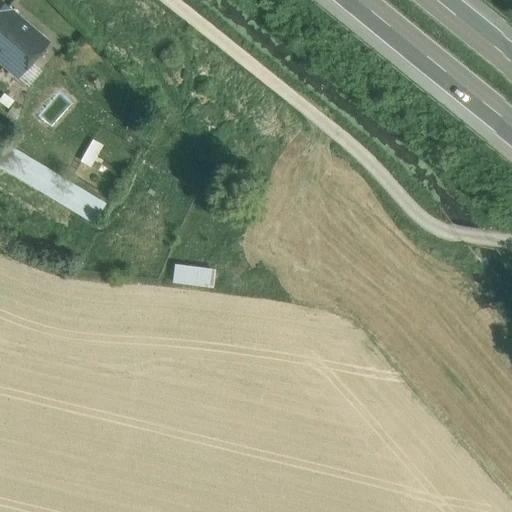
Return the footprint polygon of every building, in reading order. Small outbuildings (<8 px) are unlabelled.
[(0,0),(0,37),(19,16),(0,0)] [(19,16),(0,37),(0,62),(17,78),(49,41),(19,16)] [(73,77),(85,89),(98,76),(85,64),(73,77)] [(13,101),(4,94),(0,99),(0,100),(9,107),(13,101)] [(0,125),(0,150),(13,136),(0,125)] [(92,165),(104,143),(93,137),(82,159),(92,165)] [(30,155),(17,178),(96,222),(108,200),(30,155)] [(0,184),(0,201),(75,247),(82,234),(0,184)] [(215,283),(216,264),(176,263),(175,282),(215,283)]
